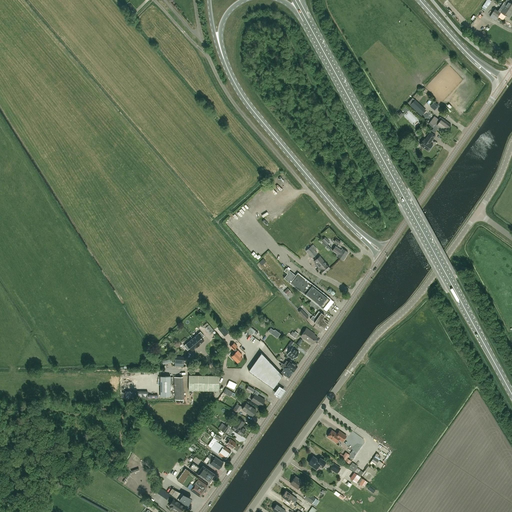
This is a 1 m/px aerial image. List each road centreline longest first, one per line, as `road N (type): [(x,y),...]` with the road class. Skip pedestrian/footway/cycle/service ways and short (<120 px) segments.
road 1 (primary): [(511,394),(312,31)]
road 2 (tertiary): [(248,511),(348,371),(477,214)]
road 3 (tertiary): [(201,511),(383,254)]
road 4 (primary): [(383,254),(287,154),(236,90),(221,55)]
road 5 (tertiary): [(383,254),(500,84)]
